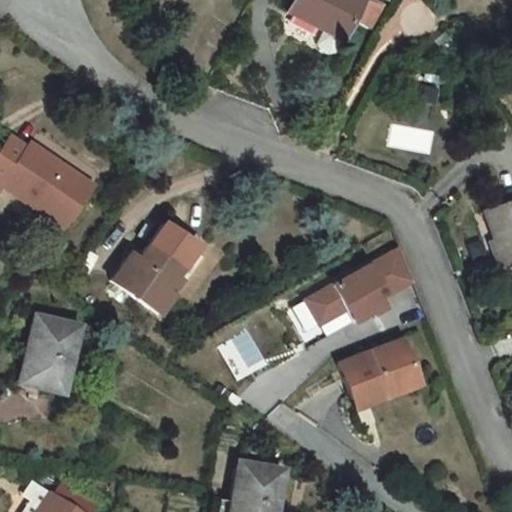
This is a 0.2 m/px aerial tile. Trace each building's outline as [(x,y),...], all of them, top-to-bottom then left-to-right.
[(342,52),(356,28),(310,0),(302,0),(280,36),(313,58),(305,70),(306,77),(313,82),(320,81),(329,68),(331,70),(342,52)] [(356,28),(342,52),(363,66),(375,41),(356,28)] [(2,213),(60,256),(87,216),(28,173),(25,177),(7,166),(0,176),(0,216),(1,217),(2,213)] [(511,239),(496,246),(511,280),(511,239)] [(127,285),(109,308),(157,342),(170,325),(165,321),(194,282),(157,257),(134,288),(127,285)] [(410,276),(343,314),(356,337),(363,349),(380,339),(381,342),(393,336),(387,325),(392,322),(394,324),(421,309),(410,276)] [(356,337),(343,314),(330,321),(342,345),(356,337)] [(34,347),(14,408),(56,419),(73,359),(34,347)] [(379,431),(425,414),(407,370),(343,393),(357,430),(376,423),(379,431)] [(376,423),(357,430),(360,439),(379,431),(376,423)] [(234,501),(232,511),(275,511),(276,508),(234,501)]
